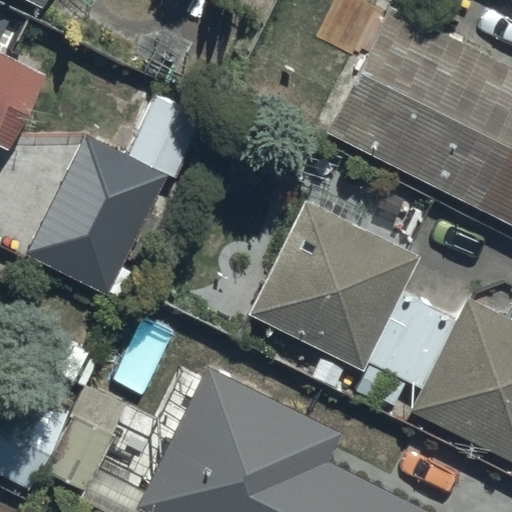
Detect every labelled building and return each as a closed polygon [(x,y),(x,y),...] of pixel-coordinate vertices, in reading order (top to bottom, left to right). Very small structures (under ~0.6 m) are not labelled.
[(511,53),(403,0),(369,0),(315,112),(511,208),(511,53)] [(0,126),(35,56),(0,38),(0,126)] [(196,103),(145,80),(119,140),(132,146),(116,182),(154,199),(196,103)] [(54,162),(21,236),(95,273),(132,201),(54,162)] [(300,184),(240,296),(352,357),(359,345),(410,372),(400,390),(511,450),(511,304),(463,278),(448,306),(395,278),(412,244),(300,184)] [(122,511),(131,511),(138,498),(166,511),(429,511),(435,501),(319,442),(330,421),(197,354),(192,365),(175,356),(152,403),(128,390),(77,489),(122,511)] [(0,366),(0,462),(22,474),(61,399),(0,366)]
